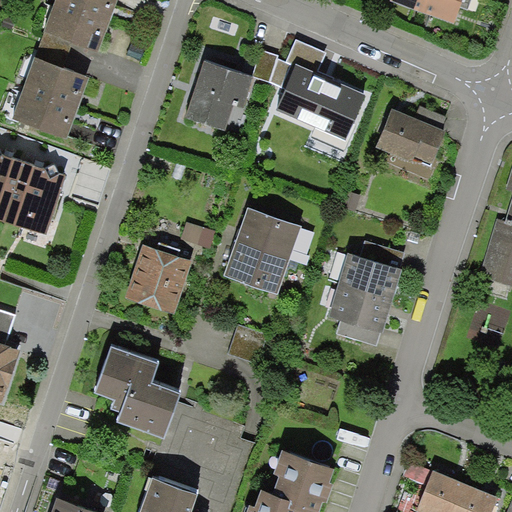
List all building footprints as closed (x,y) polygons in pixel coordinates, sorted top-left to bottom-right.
[(116,0),(56,0),(47,30),(73,39),(87,44),(92,27),(106,32),(116,0)] [(468,0),(396,0),(396,1),(463,19),(468,0)] [(286,29),(279,54),(277,61),(293,65),(302,34),(286,29)] [(73,39),(47,30),(14,116),(68,137),(91,75),(63,64),(73,39)] [(358,66),(310,46),(292,87),(340,108),(358,66)] [(261,49),(252,75),(270,81),(277,61),(279,54),(261,49)] [(252,75),(204,60),(188,115),(230,128),(237,106),(244,106),(252,75)] [(415,120),(393,110),(380,142),(432,164),(447,129),(439,125),(442,116),(420,107),(415,120)] [(0,218),(5,220),(25,160),(2,152),(0,148),(0,218)] [(46,167),(25,160),(5,220),(45,233),(65,173),(59,171),(55,162),(46,167)] [(511,172),(508,185),(511,188),(511,204),(507,222),(499,219),(482,278),(511,287),(511,172)] [(303,224),(249,204),(225,272),(279,291),(303,224)] [(217,230),(187,220),(181,238),(212,247),(217,230)] [(364,257),(347,252),(327,316),(338,319),(334,334),(378,347),(408,252),(369,240),(364,257)] [(158,249),(143,244),(125,297),(175,313),(193,259),(181,255),(183,249),(160,242),(158,249)] [(15,314),(0,309),(0,400),(3,402),(20,348),(6,343),(15,314)] [(266,334),(239,323),(228,351),(255,361),(266,334)] [(159,360),(112,344),(97,389),(115,395),(111,406),(120,409),(116,421),(164,437),(176,401),(181,389),(153,379),(159,360)] [(336,466),(283,447),(275,470),(280,472),(274,490),(261,486),(255,503),(251,502),(247,511),(319,511),(323,501),(327,502),(334,481),(331,480),(336,466)] [(489,511),(497,494),(434,470),(419,509),(427,511),(489,511)] [(196,491),(151,476),(138,511),(188,511),(192,503),(196,491)] [(106,511),(56,495),(50,511),(106,511)]
